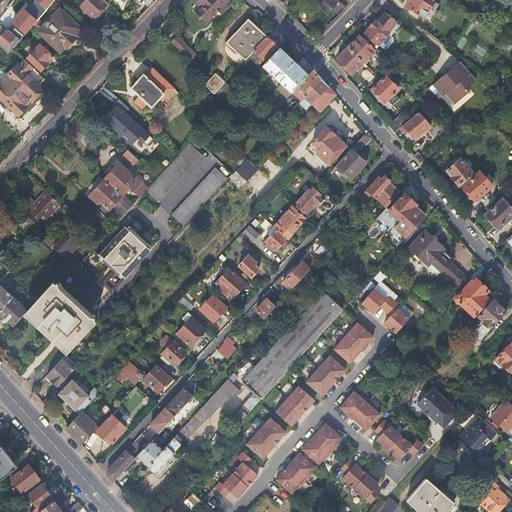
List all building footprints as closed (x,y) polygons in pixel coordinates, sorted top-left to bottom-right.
[(58,0),(61,2),(68,9),(75,2),(72,0),(58,0)] [(96,18),(108,5),(107,5),(102,0),(88,0),(83,6),(96,18)] [(229,0),(198,0),(196,3),(200,6),(196,11),(207,22),(220,8),(223,11),(232,2),(229,0)] [(329,14),(338,0),(337,0),(322,0),(319,6),(329,14)] [(410,0),(406,6),(424,17),(434,1),(432,0),(410,0)] [(21,40),(30,30),(33,27),(38,20),(25,10),(17,20),(19,20),(10,31),(21,40)] [(80,28),(61,10),(41,31),(59,50),(64,45),(67,48),(77,38),(74,35),(80,28)] [(399,20),(388,12),(386,13),(385,14),(377,23),(375,21),(365,34),(379,46),(389,33),(389,32),(389,31),(393,34),(399,27),(395,24),(396,22),(397,23),(399,20)] [(250,55),(267,36),(248,19),(228,40),(247,58),(250,55)] [(38,20),(33,27),(35,28),(41,22),(38,20)] [(0,50),(8,57),(14,49),(21,40),(10,31),(8,30),(0,39),(0,50)] [(278,46),(267,36),(250,55),(261,64),(278,46)] [(177,37),(172,43),(190,60),(196,54),(177,37)] [(359,37),(348,48),(364,62),(374,50),(359,37)] [(247,58),(228,40),(226,42),(245,60),(247,58)] [(41,45),(29,58),(42,70),(54,58),(41,45)] [(297,63),(279,47),(262,66),(282,84),(285,87),(292,93),(294,91),(314,70),(304,58),(303,57),(297,63)] [(364,62),(348,48),(337,59),(352,74),(364,62)] [(19,53),(14,49),(8,57),(13,61),(19,53)] [(46,79),(27,60),(20,67),(18,65),(9,75),(6,71),(3,70),(0,70),(0,82),(1,83),(0,84),(0,97),(19,116),(27,108),(26,108),(34,100),(35,101),(44,90),(41,85),(46,79)] [(451,73),(452,74),(445,80),(444,77),(435,85),(446,97),(449,94),(456,103),(469,92),(467,89),(476,82),(461,64),(451,73)] [(152,68),(145,75),(146,78),(154,70),(152,68)] [(146,78),(145,75),(131,88),(140,97),(147,104),(151,108),(160,98),(172,86),(154,70),(146,78)] [(317,74),(314,70),(294,91),(303,100),(306,96),(322,79),(317,74)] [(215,73),(210,79),(204,85),(214,94),(225,82),(215,73)] [(402,99),(396,93),(400,90),(387,77),(373,92),(386,105),(389,101),(395,107),(402,99)] [(326,84),(322,79),(306,96),(313,104),(329,87),(326,84)] [(225,82),(214,94),(220,99),(231,88),(225,82)] [(174,89),(172,86),(160,98),(163,100),(174,89)] [(336,95),(329,87),(313,104),(321,111),(336,95)] [(147,104),(140,97),(137,101),(143,107),(147,104)] [(37,103),(35,101),(34,100),(26,108),(27,108),(30,110),(37,103)] [(263,115),(267,119),(276,110),(267,103),(263,107),(267,110),(263,115)] [(419,112),(406,123),(404,126),(422,147),(441,131),(434,124),(431,126),(419,112)] [(389,126),(395,133),(404,126),(406,123),(400,116),(389,126)] [(329,165),(346,147),(334,135),(334,131),(331,128),(327,128),(326,127),(312,142),(320,149),(317,152),(320,155),(317,158),(324,165),(327,162),(329,165)] [(140,131),(135,137),(145,146),(151,140),(140,131)] [(371,136),(367,131),(354,146),(357,149),(360,148),(371,136)] [(158,178),(149,188),(145,192),(159,204),(202,156),(190,144),(158,178)] [(138,159),(128,149),(121,157),(131,166),(138,159)] [(360,157),(351,149),(336,165),(341,170),(351,179),(366,163),(365,162),(360,157)] [(248,158),(236,170),(247,181),(259,169),(256,166),(248,158)] [(447,171),(459,185),(473,173),(461,160),(447,171)] [(119,163),(105,178),(123,195),(129,187),(140,198),(145,192),(149,188),(142,182),(143,182),(138,177),(135,181),(125,172),(127,170),(119,163)] [(171,216),(184,227),(228,180),(215,168),(171,216)] [(466,193),(468,192),(475,201),(493,186),(482,172),(464,187),(465,189),(464,190),(466,193)] [(387,207),(401,191),(384,175),(381,179),(379,181),(376,179),(365,191),(369,195),(366,199),(370,203),(376,197),(387,207)] [(123,195),(105,178),(91,194),(98,202),(100,200),(102,203),(97,209),(106,217),(111,212),(109,209),(111,207),(122,217),(130,208),(133,205),(123,195)] [(500,190),(505,196),(511,189),(511,183),(511,181),(500,190)] [(294,204),(305,215),(312,208),(316,202),(318,204),(324,198),(311,186),(294,204)] [(63,206),(47,190),(35,202),(31,198),(24,205),(38,218),(42,222),(48,215),(57,215),(59,218),(57,220),(59,221),(64,214),(63,213),(65,211),(62,208),(63,206)] [(416,205),(417,204),(405,193),(389,209),(391,211),(400,219),(402,221),(416,205)] [(511,217),(511,209),(504,200),(486,214),(498,229),(511,217)] [(38,218),(24,205),(18,211),(32,225),(38,218)] [(425,215),(416,205),(402,221),(400,219),(394,226),(401,232),(405,236),(425,215)] [(276,229),(286,238),(305,218),(292,206),(274,226),(276,229)] [(32,225),(18,211),(13,217),(26,231),(32,225)] [(400,219),(391,211),(384,219),(391,225),(393,227),(394,226),(400,219)] [(42,222),(49,228),(57,220),(59,218),(57,215),(48,215),(42,222)] [(70,220),(66,224),(70,228),(73,231),(77,227),(70,220)] [(271,229),(274,226),(267,220),(264,223),(271,229)] [(249,225),(244,231),(254,241),(259,235),(249,225)] [(125,276),(151,249),(126,226),(101,253),(125,276)] [(266,234),(269,236),(276,229),(274,226),(271,229),(266,234)] [(393,227),(391,230),(397,236),(401,232),(394,226),(393,227)] [(70,228),(66,233),(78,245),(82,240),(73,231),(70,228)] [(161,236),(169,243),(176,236),(167,228),(161,236)] [(285,239),(286,238),(276,229),(269,236),(266,240),(267,242),(265,244),(272,250),(273,249),(275,250),(281,244),(284,245),(287,242),(285,239)] [(426,230),(410,248),(427,265),(430,262),(440,271),(441,270),(450,261),(452,259),(443,249),(444,248),(426,230)] [(66,233),(53,247),(65,258),(78,245),(66,233)] [(97,243),(93,233),(86,235),(86,243),(91,248),(97,243)] [(315,243),(310,249),(319,256),(324,250),(315,243)] [(249,255),(240,265),(252,277),(259,269),(254,264),(256,261),(249,255)] [(290,290),(319,260),(313,255),(305,264),(302,261),(282,283),(290,290)] [(10,270),(14,266),(8,261),(6,262),(4,265),(10,270)] [(450,261),(441,270),(460,289),(469,279),(450,261)] [(7,274),(10,270),(4,265),(1,268),(7,274)] [(475,317),(490,300),(485,295),(489,290),(477,280),(487,270),(482,265),(471,278),(473,279),(456,299),(475,317)] [(246,284),(229,269),(216,284),(226,294),(228,291),(234,297),(246,284)] [(343,281),(330,269),(319,280),(328,289),(346,306),(357,295),(343,281)] [(379,271),(373,278),(379,282),(385,275),(379,271)] [(29,309),(27,311),(70,351),(96,322),(53,282),(29,309)] [(0,285),(0,310),(14,296),(1,284),(0,286),(0,285)] [(386,310),(395,300),(389,295),(386,298),(375,288),(362,303),(374,313),(380,305),(386,310)] [(346,306),(328,289),(243,382),(255,393),(261,398),(322,332),(346,306)] [(178,302),(189,311),(198,302),(188,292),(178,302)] [(214,322),(228,306),(215,294),(201,309),(214,322)] [(14,296),(0,310),(0,314),(13,326),(27,311),(29,309),(14,296)] [(276,305),(267,297),(257,309),(265,317),(276,305)] [(428,311),(434,318),(441,311),(428,299),(422,305),(428,311)] [(395,300),(386,310),(391,315),(385,323),(397,333),(409,318),(398,308),(401,305),(395,300)] [(479,316),(481,317),(483,320),(480,324),(475,330),(482,336),(483,337),(507,312),(505,310),(500,305),(494,300),(479,316)] [(192,317),(193,316),(189,311),(183,317),(188,322),(192,317)] [(207,331),(192,317),(188,322),(178,333),(192,347),(207,331)] [(158,324),(170,335),(176,329),(164,318),(158,324)] [(352,325),(344,334),(362,350),(363,350),(368,344),(368,343),(374,336),(358,322),(354,327),(352,325)] [(350,362),(362,350),(344,334),(336,343),(338,344),(335,348),(350,362)] [(187,353),(175,341),(163,354),(175,365),(187,353)] [(511,341),(494,360),(502,367),(504,365),(511,372),(511,341)] [(226,342),(221,349),(228,355),(234,349),(226,342)] [(66,355),(62,359),(72,369),(76,365),(66,355)] [(317,367),(334,382),(346,369),(330,355),(326,359),(325,358),(317,367)] [(62,359),(48,375),(58,385),(67,375),(72,369),(62,359)] [(127,377),(135,384),(144,375),(129,361),(120,371),(127,377)] [(158,392),(172,377),(158,365),(146,377),(145,381),(158,392)] [(307,381),(323,395),(334,382),(317,367),(309,376),(310,377),(307,381)] [(122,382),(127,377),(120,371),(115,376),(122,382)] [(238,377),(234,373),(174,438),(174,439),(172,440),(164,450),(148,466),(156,473),(176,452),(175,451),(220,402),(223,399),(241,391),(233,383),(238,377)] [(67,375),(58,385),(62,389),(58,394),(80,414),(82,411),(100,392),(96,387),(89,394),(73,378),(71,380),(67,375)] [(293,388),(285,397),(303,413),(315,400),(299,386),(295,390),(293,388)] [(430,386),(414,404),(441,430),(457,413),(430,386)] [(193,396),(185,388),(166,408),(175,416),(193,396)] [(354,418),(369,401),(360,393),(359,395),(355,391),(340,407),(347,413),(346,414),(353,419),(354,418)] [(261,398),(255,393),(243,406),(249,412),(261,398)] [(193,397),(189,401),(196,407),(199,403),(193,397)] [(303,413),(285,397),(277,406),(279,408),(276,412),(291,426),(303,413)] [(369,401),(354,418),(366,430),(381,414),(376,410),(378,409),(369,401)] [(490,417),(505,430),(511,421),(511,405),(506,401),(490,417)] [(175,416),(166,408),(153,422),(162,430),(163,428),(175,416)] [(229,421),(235,427),(246,415),(240,410),(229,421)] [(80,414),(67,428),(73,436),(82,445),(99,427),(82,411),(80,414)] [(489,438),(496,431),(479,415),(476,414),(470,421),(471,423),(460,436),(480,454),(487,447),(482,441),(486,437),(489,438)] [(98,431),(105,438),(107,436),(113,442),(126,428),(113,415),(98,431)] [(257,429),(274,445),(286,432),(270,418),(266,422),(265,420),(257,429)] [(377,440),(388,450),(402,435),(385,420),(375,430),(381,435),(377,440)] [(314,436),(332,452),(340,443),(338,441),(342,437),(326,423),(320,430),(319,429),(313,435),(314,436)] [(263,458),(274,445),(257,429),(249,438),(250,440),(247,444),(263,458)] [(152,440),(151,442),(144,449),(138,456),(148,466),(164,450),(172,440),(174,439),(166,432),(160,438),(157,435),(154,438),(152,440)] [(151,442),(142,434),(135,440),(144,449),(151,442)] [(207,449),(211,453),(223,440),(217,435),(208,444),(208,448),(207,449)] [(402,435),(388,450),(400,460),(409,450),(414,455),(424,444),(418,439),(413,445),(402,435)] [(107,436),(105,438),(111,444),(113,442),(107,436)] [(216,457),(222,462),(241,441),(235,436),(216,457)] [(314,436),(303,449),(306,452),(315,460),(318,463),(322,459),(324,461),(332,452),(314,436)] [(144,449),(135,440),(127,450),(135,458),(138,456),(144,449)] [(0,479),(15,467),(8,457),(0,447),(0,479)] [(135,458),(127,450),(108,470),(108,475),(111,479),(114,482),(135,458)] [(233,473),(247,486),(258,475),(248,466),(253,461),(243,451),(238,458),(243,462),(233,473)] [(306,452),(302,456),(312,464),(315,460),(306,452)] [(288,466),(305,482),(313,473),(311,471),(315,467),(312,464),(302,456),(299,453),(288,466)] [(343,478),(354,488),(367,473),(350,458),(341,468),(347,473),(343,478)] [(10,480),(20,493),(37,480),(27,466),(10,480)] [(305,482),(288,466),(276,479),(292,493),(295,489),(297,491),(305,482)] [(247,486),(233,473),(223,484),(218,480),(212,486),(224,496),(229,490),(237,498),(247,486)] [(367,473),(354,488),(371,503),(381,493),(375,488),(379,484),(367,473)] [(426,479),(407,500),(419,511),(447,511),(454,504),(426,479)] [(494,481),(470,508),(473,511),(480,503),(491,511),(497,511),(509,499),(497,488),(499,486),(494,481)] [(40,485),(26,495),(35,508),(30,511),(37,511),(52,501),(40,485)] [(317,493),(311,500),(323,511),(325,511),(331,505),(317,493)] [(193,511),(202,502),(193,494),(185,502),(193,511)] [(376,511),(392,511),(399,505),(390,496),(376,511)] [(60,511),(52,501),(37,511),(60,511)] [(69,511),(75,511),(82,507),(77,503),(68,510),(69,511)]
